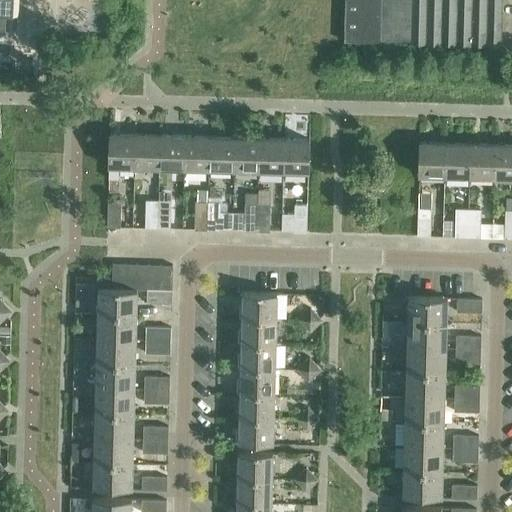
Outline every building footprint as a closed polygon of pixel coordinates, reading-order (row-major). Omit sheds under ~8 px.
[(0,0),(0,15),(13,16),(14,0),(0,0)] [(501,44),(502,0),(346,0),(345,39),(501,44)] [(135,166),(136,133),(110,132),(109,165),(109,177),(119,177),(119,165),(135,166)] [(160,166),(161,133),(136,133),(135,166),(160,166)] [(184,167),(185,134),(161,133),(160,166),(184,167)] [(209,168),(210,135),(185,134),(184,167),(209,168)] [(234,169),(235,135),(210,135),(209,168),(234,169)] [(258,169),(259,136),(235,135),(234,169),(258,169)] [(283,170),(284,137),(259,136),(258,169),(283,170)] [(284,137),(283,170),(309,171),(310,137),(284,137)] [(444,174),(445,141),(420,141),(419,174),(444,174)] [(469,175),(470,142),(445,141),(444,174),(469,175)] [(494,176),(495,143),(470,142),(469,175),(494,176)] [(511,176),(511,143),(495,143),(494,176),(511,176)] [(250,185),(276,185),(276,172),(250,173),(250,185)] [(257,230),(258,197),(257,197),(257,191),(245,190),(245,202),(245,210),(233,210),(232,229),(257,230)] [(258,197),(257,230),(270,230),(271,202),(269,202),(269,197),(258,197)] [(107,226),(120,226),(120,198),(108,198),(107,226)] [(158,227),(159,199),(146,199),(146,227),(158,227)] [(159,199),(158,227),(171,228),(172,200),(159,199)] [(207,229),(208,201),(196,200),(195,228),(207,229)] [(232,229),(233,210),(226,210),(227,201),(208,201),(207,229),(232,229)] [(294,231),(307,231),(308,203),(295,203),(295,212),(281,212),(281,229),(294,229),(294,231)] [(417,234),(431,235),(431,207),(418,206),(417,234)] [(467,236),(468,208),(456,207),(456,223),(442,222),(442,235),(467,236)] [(492,237),(493,222),(481,221),(481,208),(468,208),(467,236),(492,237)] [(511,237),(511,208),(506,209),(506,222),(493,222),(492,237),(511,237)] [(96,258),(80,257),(79,280),(95,281),(96,258)] [(124,287),(125,262),(113,262),(113,286),(124,287)] [(136,287),(137,262),(125,262),(124,287),(136,287)] [(148,287),(149,263),(137,262),(136,287),(138,287),(147,287),(148,287)] [(160,287),(161,263),(149,263),(148,287),(160,287)] [(160,287),(172,288),(173,263),(161,263),(160,287)] [(387,278),(387,290),(406,289),(405,277),(387,278)] [(482,280),(464,279),(464,290),(481,291),(482,280)] [(124,287),(113,286),(98,286),(97,311),(137,312),(138,287),(136,287),(124,287)] [(172,288),(160,287),(148,287),(147,287),(147,301),(172,302),(172,288)] [(242,315),(276,316),(277,291),(243,290),(243,302),(240,302),(239,316),(242,316),(242,315)] [(408,319),(447,320),(448,295),(409,294),(408,319)] [(458,309),(482,309),(482,296),(458,296),(458,309)] [(6,301),(0,306),(0,318),(12,307),(6,301)] [(304,322),(316,311),(311,305),(299,316),(304,322)] [(136,337),(137,312),(97,311),(97,336),(136,337)] [(316,311),(304,322),(310,328),(322,317),(316,311)] [(275,341),(276,316),(242,315),(242,316),(242,326),(239,326),(239,341),(242,341),(242,340),(275,341)] [(446,345),(447,320),(408,319),(407,344),(446,345)] [(146,338),(171,338),(171,325),(146,324),(146,338)] [(456,346),(480,347),(481,334),(457,333),(456,346)] [(136,362),(136,337),(97,336),(96,361),(136,362)] [(170,352),(171,338),(146,338),(145,351),(170,352)] [(275,366),(275,341),(242,340),(242,341),(241,351),(238,351),(238,366),(241,366),(241,365),(275,366)] [(445,370),(446,345),(407,344),(407,369),(445,370)] [(480,360),(480,347),(456,346),(456,359),(480,360)] [(4,351),(0,355),(0,366),(10,357),(4,351)] [(303,372),(315,360),(309,354),(297,366),(303,372)] [(315,360),(303,372),(309,378),(320,366),(315,360)] [(135,387),(136,362),(96,361),(95,386),(135,387)] [(274,391),(275,366),(241,365),(241,366),(241,376),(238,376),(237,391),(240,391),(240,390),(274,391)] [(445,395),(445,370),(407,369),(406,394),(445,395)] [(144,387),(169,388),(170,374),(145,373),(144,387)] [(455,396),(479,397),(479,384),(455,383),(455,396)] [(134,412),(135,387),(95,386),(95,410),(134,412)] [(169,401),(169,388),(144,387),(144,400),(169,401)] [(273,416),(274,391),(240,390),(240,391),(240,401),(237,401),(237,416),(239,416),(239,415),(273,416)] [(444,420),(445,395),(406,394),(405,419),(444,420)] [(479,410),(479,397),(455,396),(455,409),(479,410)] [(3,401),(0,403),(0,414),(9,406),(3,401)] [(301,422),(313,411),(308,405),(296,416),(301,422)] [(133,437),(134,412),(95,410),(94,435),(133,437)] [(313,411),(301,422),(307,428),(319,417),(313,411)] [(272,441),(273,416),(239,415),(239,416),(239,426),(236,426),(236,440),(272,441)] [(443,445),(444,420),(405,419),(404,444),(443,445)] [(143,437),(168,437),(168,424),(143,423),(143,437)] [(453,445),(478,446),(478,433),(454,432),(453,445)] [(133,462),(133,437),(94,435),(93,460),(133,462)] [(167,451),(168,437),(143,437),(143,450),(167,451)] [(442,470),(443,445),(404,444),(404,469),(442,470)] [(477,459),(478,446),(453,445),(453,458),(477,459)] [(237,475),(271,476),(272,451),(238,450),(238,461),(235,461),(234,476),(237,477),(237,475)] [(132,486),(133,462),(93,460),(92,485),(132,486)] [(300,482),(312,471),(306,465),(294,476),(300,482)] [(442,495),(442,470),(404,469),(403,494),(442,495)] [(312,471),(300,482),(305,488),(317,477),(312,471)] [(141,487),(166,487),(167,474),(142,473),(141,487)] [(271,501),(271,476),(237,475),(237,477),(237,487),(234,487),(234,501),(236,501),(237,500),(271,501)] [(452,495),(476,496),(476,483),(452,482),(452,495)] [(91,511),(131,511),(132,496),(92,495),(91,511)] [(141,510),(165,511),(166,497),(141,497),(141,510)] [(270,511),(271,501),(237,500),(236,501),(236,511),(233,511),(270,511)]
